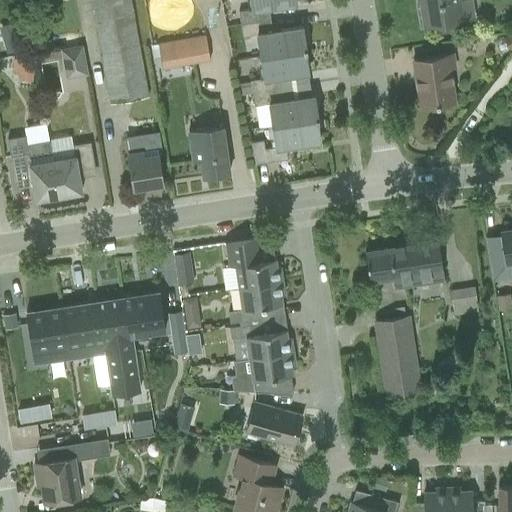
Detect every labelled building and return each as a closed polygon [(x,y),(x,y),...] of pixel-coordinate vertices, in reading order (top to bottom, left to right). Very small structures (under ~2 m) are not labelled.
[(92,0),(106,74),(141,68),(128,0),(92,0)] [(242,23),(271,18),(269,7),(297,3),(296,0),(252,0),(253,8),(240,10),(242,23)] [(420,0),(424,25),(465,19),(475,17),(473,0),(420,0)] [(273,31),(271,18),(242,23),(244,36),(258,34),(261,55),(307,48),(306,47),(304,47),(300,28),(304,27),(303,26),(273,31)] [(504,38),(511,49),(511,50),(511,49),(511,33),(510,33),(503,37),(504,38)] [(205,34),(157,39),(160,65),(208,61),(205,34)] [(22,49),(20,42),(5,46),(7,53),(22,49)] [(89,74),(83,44),(61,48),(66,78),(89,74)] [(307,48),(261,55),(265,78),(251,80),(251,81),(253,92),(282,88),(280,76),(308,72),(305,51),(307,51),(307,48)] [(413,59),(421,106),(454,101),(449,68),(455,67),(453,53),(413,59)] [(35,60),(14,58),(13,73),(18,73),(34,74),(35,60)] [(251,81),(238,83),(239,94),(253,92),(251,81)] [(273,125),(319,117),(318,116),(315,116),(312,97),(315,96),(315,95),(284,99),(282,88),(253,92),(255,105),(270,102),(273,125)] [(251,142),(253,164),(288,159),(286,146),(320,141),(317,120),(319,120),(319,117),(273,125),(276,147),(266,148),(264,140),(251,142)] [(201,160),(203,176),(230,172),(223,126),(188,131),(193,161),(201,160)] [(133,188),(163,183),(158,154),(163,154),(160,134),(126,139),(128,153),(133,188)] [(59,199),(51,158),(48,139),(26,142),(25,135),(8,138),(16,183),(28,181),(30,185),(33,185),(36,199),(46,197),(46,199),(51,200),(59,199)] [(73,154),(51,158),(59,199),(64,198),(73,195),(72,193),(82,191),(79,176),(95,174),(90,142),(72,145),(73,154)] [(511,228),(499,230),(500,234),(485,236),(492,280),(508,277),(507,272),(511,271),(511,228)] [(225,288),(239,286),(239,287),(282,280),(280,266),(276,267),(275,258),(254,261),(250,239),(255,238),(255,237),(224,242),(224,243),(225,243),(228,266),(222,267),(225,288)] [(395,287),(445,279),(438,240),(365,251),(370,281),(394,278),(395,287)] [(185,267),(185,264),(187,262),(189,261),(188,252),(176,254),(178,268),(185,267)] [(242,309),(282,303),(281,295),(285,295),(282,280),(239,287),(242,309)] [(454,315),(479,311),(475,287),(451,291),(454,315)] [(165,330),(159,291),(26,311),(35,363),(106,352),(112,395),(139,390),(131,335),(165,330)] [(511,307),(510,293),(497,295),(499,310),(511,307)] [(405,306),(394,307),(395,316),(406,314),(405,306)] [(184,330),(181,310),(168,312),(171,332),(184,330)] [(230,322),(240,321),(238,310),(228,311),(230,322)] [(16,313),(3,315),(5,329),(18,327),(16,313)] [(408,314),(375,319),(387,399),(420,394),(408,314)] [(199,315),(185,317),(187,328),(201,326),(199,315)] [(287,338),(286,329),(250,335),(248,324),(229,327),(231,338),(233,338),(236,360),(293,351),(291,337),(287,338)] [(202,353),(199,332),(185,334),(188,355),(202,353)] [(268,378),(293,375),(292,366),(295,366),(293,351),(236,360),(240,389),(254,389),(255,391),(270,392),(268,378)] [(455,354),(445,362),(452,371),(462,364),(455,354)] [(235,404),(235,391),(220,390),(219,403),(235,404)] [(293,445),(302,414),(254,401),(246,432),(293,445)] [(21,421),(29,419),(27,407),(18,409),(21,421)] [(116,423),(114,409),(82,414),(84,428),(116,423)] [(189,422),(175,418),(172,425),(187,430),(189,422)] [(151,419),(143,420),(145,434),(153,433),(151,419)] [(270,483),(275,465),(240,455),(234,474),(243,477),(235,506),(254,511),(274,511),(280,494),(278,493),(278,494),(272,492),(273,486),(272,484),(270,483)] [(74,456),(34,463),(37,477),(41,477),(44,502),(80,496),(74,456)] [(388,479),(383,477),(377,476),(376,478),(374,488),(385,491),(388,479)] [(511,511),(511,485),(499,486),(499,504),(496,505),(496,511),(511,511)] [(484,511),(484,500),(472,500),(472,491),(460,491),(459,487),(447,488),(448,511),(484,511)] [(448,511),(447,488),(435,488),(436,492),(424,492),(424,502),(411,502),(411,511),(448,511)] [(351,501),(347,511),(396,511),(399,502),(372,494),(368,506),(351,501)] [(153,497),(141,498),(139,509),(152,511),(153,497)]
